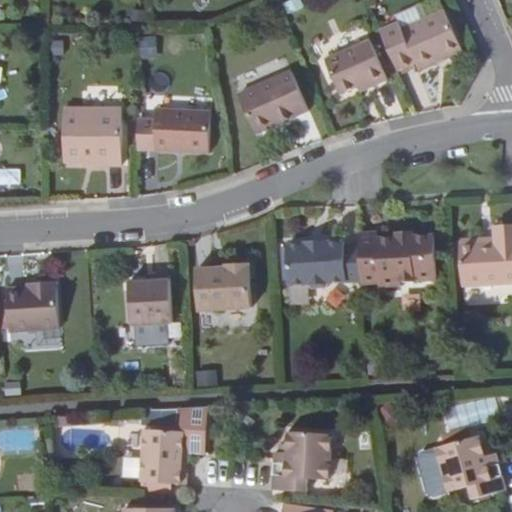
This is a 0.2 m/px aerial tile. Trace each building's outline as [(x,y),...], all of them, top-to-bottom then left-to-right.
[(445,13),(460,48),(465,46),(450,10),(445,13)] [(380,31),(397,71),(416,62),(419,69),(461,51),(460,48),(445,13),(444,11),(402,30),(399,23),(380,31)] [(339,94),(356,87),(370,81),(372,87),(387,80),(369,41),(324,60),(339,94)] [(291,71),(238,94),(256,133),(307,110),(291,71)] [(370,81),(356,87),(359,92),(372,87),(370,81)] [(122,109),(64,108),(64,163),(85,163),(85,160),(92,160),(92,165),(121,165),(122,109)] [(156,120),(138,120),(138,123),(138,134),(138,150),(211,150),(211,109),(156,109),(156,120)] [(462,287),(511,284),(511,232),(494,234),(495,246),(460,248),(462,287)] [(376,235),(358,236),(359,241),(359,242),(359,247),(359,248),(359,252),(359,254),(360,258),(360,260),(360,264),(360,265),(361,269),(361,271),(361,275),(361,276),(361,282),(361,285),(378,284),(378,289),(400,287),(399,283),(436,281),(433,235),(411,236),(411,233),(396,233),(396,237),(376,239),(376,235)] [(359,247),(359,242),(344,243),(344,242),(325,243),(325,241),(304,242),(304,244),(287,246),(289,286),(307,285),(310,287),(324,287),(327,284),(361,282),(361,276),(361,275),(361,271),(361,269),(360,265),(360,264),(360,260),(360,258),(359,254),(359,252),(359,248),(359,247)] [(227,269),(196,271),(199,311),(251,308),(249,265),(226,266),(227,269)] [(154,282),(147,282),(129,283),(131,326),(173,324),(170,276),(154,277),(154,282)] [(36,287),(7,290),(10,332),(60,330),(57,283),(36,284),(36,287)] [(217,387),(215,369),(197,371),(199,388),(217,387)] [(150,485),(195,488),(197,471),(190,471),(192,455),(193,434),(154,432),(150,485)] [(284,456),(281,493),(315,496),(317,482),(339,484),(342,439),(296,436),(295,447),(295,456),(287,456),(284,456)] [(509,495),(511,494),(511,490),(503,457),(502,458),(494,460),(491,452),(487,439),(442,452),(454,497),(475,491),(479,504),(509,495)] [(295,456),(295,447),(287,447),(287,456),(295,456)] [(494,460),(502,458),(499,449),(491,452),(494,460)]
